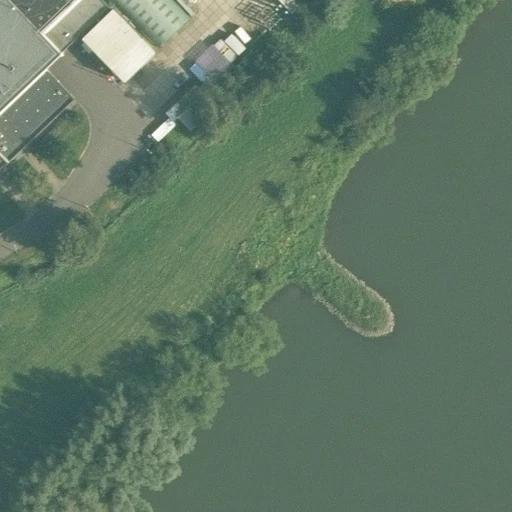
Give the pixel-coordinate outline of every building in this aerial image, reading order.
[(0,0),(0,171),(75,100),(48,70),(64,54),(63,53),(111,7),(103,0),(0,0)] [(190,18),(173,0),(111,0),(158,49),(190,18)] [(83,39),(125,83),(156,53),(114,9),(83,39)] [(179,117),(191,106),(203,94),(195,85),(165,113),(174,122),(179,117)] [(53,232),(33,243),(39,254),(60,243),(53,232)]
